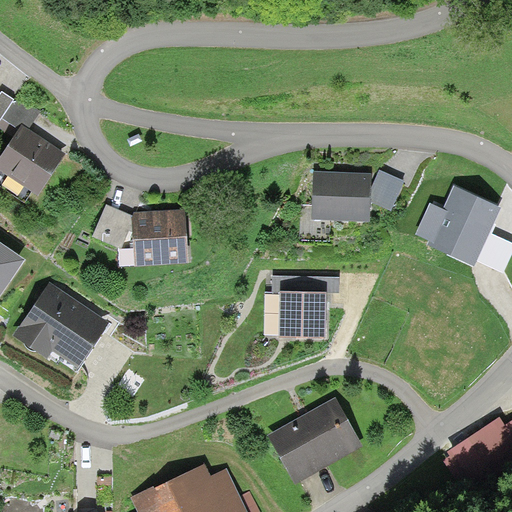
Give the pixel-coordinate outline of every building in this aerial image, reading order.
[(0,122),(2,120),(15,101),(2,92),(0,95),(0,122)] [(41,111),(18,96),(15,101),(2,120),(19,131),(21,126),(28,131),(41,111)] [(28,131),(21,126),(19,131),(0,159),(0,173),(39,198),(66,155),(28,131)] [(404,181),(380,171),(371,188),(371,202),(391,211),(404,181)] [(314,173),(312,221),(370,223),(371,202),(371,188),(372,175),(314,173)] [(430,203),(416,234),(429,240),(426,246),(475,267),(477,262),(491,233),(494,227),(503,207),(455,185),(444,209),(430,203)] [(132,216),(107,205),(93,238),(121,251),(129,233),(133,234),(132,216)] [(186,210),(132,214),(132,216),(133,234),(135,269),(189,266),(186,210)] [(511,253),(511,242),(491,233),(477,262),(503,273),(511,253)] [(0,298),(26,259),(0,241),(0,298)] [(110,324),(49,283),(13,336),(48,360),(53,353),(79,370),(110,324)] [(280,294),(279,341),(326,341),(326,295),(280,294)] [(268,437),(296,486),(364,447),(336,398),(268,437)] [(500,419),(448,452),(473,491),(511,466),(511,421),(505,426),(500,419)] [(246,511),(229,470),(211,477),(206,465),(131,497),(137,511),(246,511)]
